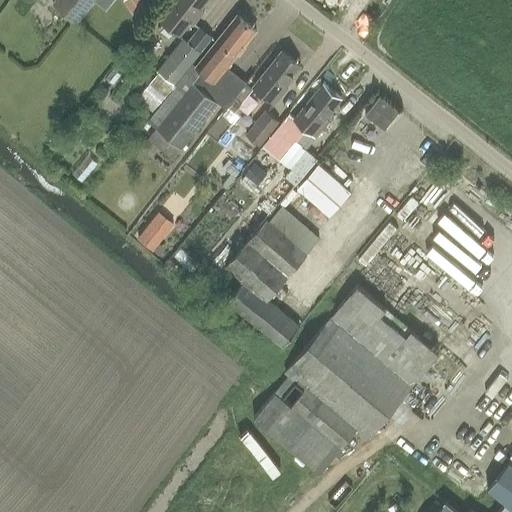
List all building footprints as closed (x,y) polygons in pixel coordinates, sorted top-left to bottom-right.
[(54,0),(52,4),(75,23),(93,0),(54,0)] [(200,10),(208,0),(176,0),(161,20),(180,35),(191,21),(194,23),(203,12),(200,10)] [(256,30),(238,16),(150,124),(181,149),(224,96),(207,81),(225,58),(230,62),(256,30)] [(158,70),(159,71),(175,83),(176,84),(201,53),(183,38),(158,70)] [(285,84),(300,65),(282,51),(254,86),(275,104),(289,87),(285,84)] [(158,105),(175,83),(159,71),(143,93),(158,105)] [(305,150),(306,149),(329,121),(326,118),(341,99),(323,84),(294,120),(288,114),(262,145),(280,160),(295,142),(304,150),(305,150)] [(365,115),(384,130),(400,110),(380,96),(365,115)] [(258,148),(277,123),(264,113),(245,137),(258,148)] [(305,150),(304,150),(289,168),(292,170),(285,178),(295,186),(317,159),(306,149),(305,150)] [(338,215),(361,190),(327,160),(304,185),(338,215)] [(159,211),(137,238),(153,250),(175,223),(159,211)] [(283,347),(300,328),(267,300),(307,254),(266,220),(226,267),(244,282),(228,301),(283,347)] [(405,336),(380,315),(385,309),(357,285),(285,372),(289,375),(253,418),(319,472),(355,429),(366,439),(412,383),(438,353),(411,329),(405,336)] [(506,503),(511,507),(511,463),(509,461),(489,489),(506,503)] [(511,511),(511,507),(506,503),(499,511),(475,511),(471,509),(468,511),(458,511),(445,501),(436,511),(511,511)]
